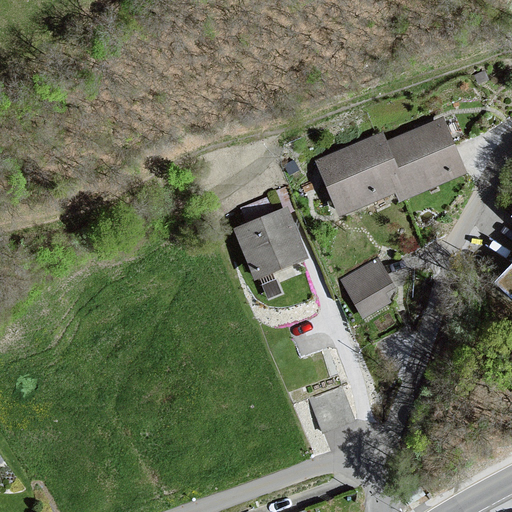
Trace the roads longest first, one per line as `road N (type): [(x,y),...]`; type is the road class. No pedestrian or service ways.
road 1 (residential): [(388,485),(401,404),(473,210),(511,148)]
road 2 (residential): [(192,511),(339,461),(388,485)]
